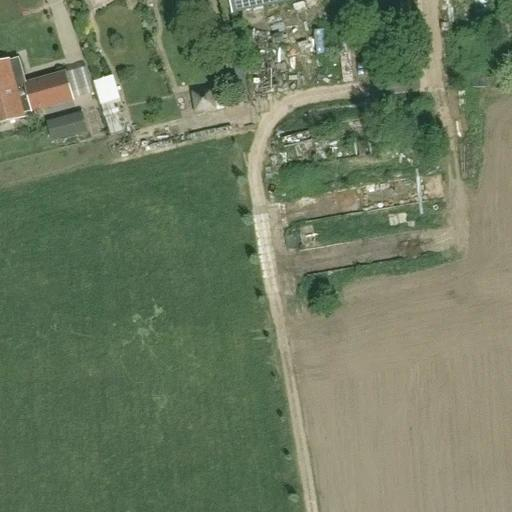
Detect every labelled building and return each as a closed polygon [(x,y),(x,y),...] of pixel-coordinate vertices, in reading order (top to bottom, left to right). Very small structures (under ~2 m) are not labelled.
[(87,0),(93,10),(112,0),(87,0)] [(229,0),(232,12),(291,0),(229,0)] [(308,2),(300,4),(304,23),(313,21),(308,2)] [(260,8),(263,30),(300,26),(298,4),(260,8)] [(352,35),(352,56),(363,56),(363,36),(352,35)] [(8,61),(0,63),(0,125),(24,119),(23,115),(72,101),(64,75),(26,85),(19,59),(8,62),(8,61)] [(95,83),(101,103),(118,98),(112,78),(95,83)] [(190,92),(194,115),(217,111),(212,89),(190,92)] [(82,113),(46,124),(52,143),(88,133),(82,113)] [(348,313),(351,324),(401,313),(398,302),(348,313)]
